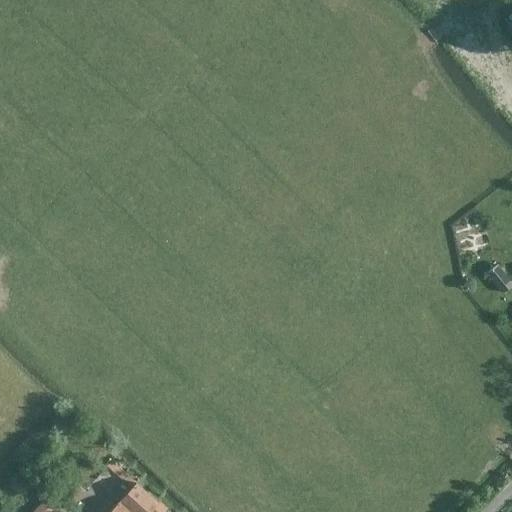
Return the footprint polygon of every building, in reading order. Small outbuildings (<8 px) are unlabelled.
[(502,291),(511,283),(511,282),(497,263),(487,271),(502,291)] [(44,478),(74,505),(84,493),(62,474),(65,471),(55,463),(44,478)] [(119,500),(132,511),(148,511),(149,511),(160,511),(165,507),(136,481),(119,500)] [(27,511),(43,511),(49,506),(56,511),(60,511),(67,505),(49,489),(27,511)] [(132,511),(119,500),(108,511),(132,511)]
